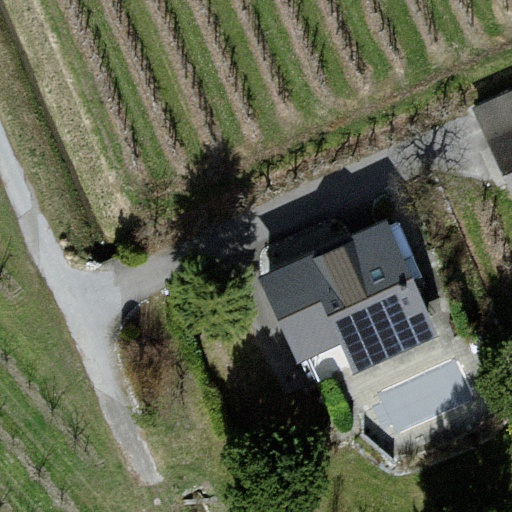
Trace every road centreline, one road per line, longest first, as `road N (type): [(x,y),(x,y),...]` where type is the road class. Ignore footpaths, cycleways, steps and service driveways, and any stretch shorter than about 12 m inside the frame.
road 1 (unclassified): [(79,318),(461,145)]
road 2 (unclassified): [(0,147),(79,318)]
road 3 (unclassified): [(79,318),(140,479)]
